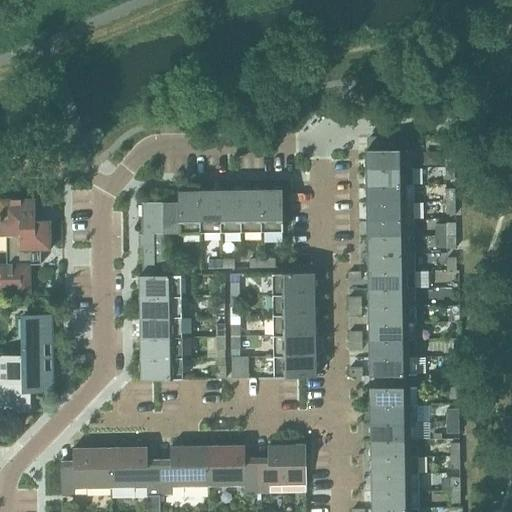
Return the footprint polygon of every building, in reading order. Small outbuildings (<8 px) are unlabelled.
[(367,150),(367,168),(414,167),(413,136),(370,137),(371,150),(367,150)] [(446,155),(446,167),(455,167),(455,155),(446,155)] [(367,168),(367,185),(414,185),(414,167),(367,168)] [(455,167),(446,167),(446,180),(455,179),(455,167)] [(367,185),(367,203),(414,202),(414,185),(367,185)] [(447,188),(447,201),(456,201),(455,188),(447,188)] [(283,189),(262,190),(263,232),(284,232),(283,189)] [(221,190),(200,191),(201,233),(222,233),(221,190)] [(241,190),(221,190),(222,233),(242,233),(241,190)] [(262,190),(241,190),(242,233),(263,232),(262,190)] [(179,191),(179,203),(180,202),(180,233),(201,233),(200,191),(179,191)] [(7,237),(8,264),(8,265),(32,265),(42,265),(42,250),(51,250),(51,221),(36,221),(36,199),(0,199),(0,212),(0,237),(7,237)] [(456,201),(447,201),(447,214),(456,214),(456,201)] [(142,203),(144,276),(166,276),(165,234),(180,233),(180,202),(179,203),(142,203)] [(367,203),(368,220),(414,219),(414,202),(367,203)] [(368,220),(368,237),(415,236),(414,219),(368,220)] [(447,223),(447,236),(456,236),(456,223),(447,223)] [(368,237),(368,254),(415,254),(415,236),(368,237)] [(456,236),(447,236),(448,248),(456,248),(456,236)] [(368,254),(369,272),(415,271),(415,254),(368,254)] [(448,257),(448,270),(457,270),(457,257),(448,257)] [(263,267),(263,258),(250,259),(250,267),(263,267)] [(276,258),(263,258),(263,267),(276,267),(276,258)] [(235,259),(222,260),(222,268),(235,268),(235,259)] [(222,268),(222,260),(209,260),(210,269),(222,268)] [(8,265),(8,264),(0,264),(0,294),(32,294),(32,265),(8,265)] [(194,266),(181,266),(181,275),(194,274),(194,266)] [(369,272),(369,289),(416,288),(415,271),(369,272)] [(349,272),(349,281),(361,280),(361,272),(349,272)] [(273,273),(273,294),(315,294),(315,273),(273,273)] [(140,276),(140,297),(182,296),(182,276),(166,276),(144,276),(140,276)] [(216,283),(216,296),(225,295),(225,283),(216,283)] [(231,283),(231,295),(240,295),(240,283),(231,283)] [(369,289),(369,306),(416,305),(416,288),(369,289)] [(273,294),(274,315),(316,314),(315,294),(273,294)] [(225,295),(216,296),(216,308),(225,308),(225,295)] [(240,295),(231,295),(231,308),(240,308),(240,295)] [(140,297),(141,317),(183,317),(182,296),(140,297)] [(349,297),(349,306),(362,306),(361,297),(349,297)] [(369,306),(369,323),(416,323),(416,305),(369,306)] [(362,306),(349,306),(349,316),(362,315),(362,306)] [(274,315),(274,336),(316,335),(316,314),(274,315)] [(35,391),(54,391),(52,316),(24,316),(24,357),(0,357),(0,410),(36,410),(35,391)] [(141,317),(141,338),(183,337),(183,317),(141,317)] [(369,323),(370,341),(417,340),(416,323),(369,323)] [(217,324),(217,337),(225,337),(225,324),(217,324)] [(231,324),(231,336),(240,336),(240,324),(231,324)] [(350,331),(350,341),(362,341),(362,331),(350,331)] [(274,336),(275,356),(316,355),(316,335),(274,336)] [(240,336),(231,336),(232,349),(241,349),(240,336)] [(141,338),(141,358),(183,358),(183,337),(141,338)] [(225,337),(217,337),(217,350),(225,350),(225,337)] [(370,341),(370,358),(417,357),(417,340),(370,341)] [(362,341),(350,341),(350,350),(362,350),(362,341)] [(316,355),(275,356),(275,377),(317,377),(316,355)] [(249,357),(232,357),(232,378),(249,378),(249,357)] [(417,357),(370,358),(370,376),(417,375),(417,357)] [(183,358),(141,358),(142,380),(184,379),(183,358)] [(217,365),(218,378),(226,378),(225,365),(217,365)] [(350,367),(350,376),(363,376),(363,367),(350,367)] [(371,387),(371,405),(418,404),(417,386),(371,387)] [(450,386),(451,399),(459,399),(459,386),(450,386)] [(371,405),(371,422),(418,422),(418,404),(371,405)] [(447,421),(460,421),(459,409),(447,409),(447,421)] [(460,433),(460,421),(447,421),(447,433),(460,433)] [(371,422),(371,440),(418,439),(418,422),(371,422)] [(371,440),(372,457),(419,456),(418,439),(371,440)] [(451,443),(452,456),(460,455),(460,443),(451,443)] [(269,458),(257,458),(258,493),(271,492),(270,485),(307,484),(306,445),(269,445),(269,458)] [(171,459),(160,460),(161,495),(173,494),(173,486),(209,486),(208,446),(171,447),(171,459)] [(246,446),(208,446),(209,486),(245,485),(245,493),(258,493),(257,458),(246,458),(246,446)] [(148,447),(111,448),(112,487),(148,487),(148,495),(161,495),(160,460),(148,460),(148,447)] [(112,487),(111,448),(74,449),(74,461),(62,461),(62,496),(76,496),(75,488),(112,487)] [(460,455),(452,456),(452,468),(460,468),(460,455)] [(372,457),(372,474),(419,473),(419,456),(372,457)] [(372,474),(372,491),(419,491),(419,473),(372,474)] [(452,478),(452,490),(461,490),(461,478),(452,478)] [(461,490),(452,490),(452,503),(461,503),(461,490)] [(372,491),(373,509),(419,508),(419,491),(372,491)]
